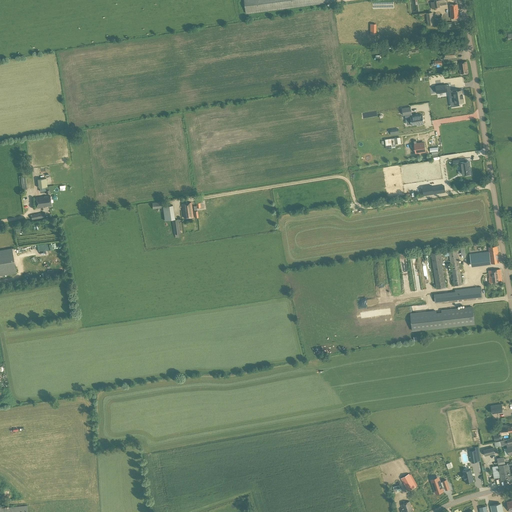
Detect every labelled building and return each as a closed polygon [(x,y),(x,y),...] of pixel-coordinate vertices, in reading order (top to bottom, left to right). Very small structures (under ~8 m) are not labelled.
[(332,0),(243,0),(246,14),(333,3),(332,0)] [(433,0),(434,2),(430,2),(431,8),(432,8),(432,9),(434,9),(434,8),(439,7),(439,5),(446,4),(445,0),(433,0)] [(457,4),(450,5),(451,18),(458,18),(457,4)] [(456,48),(443,49),(444,60),(457,59),(456,48)] [(467,61),(458,62),(460,74),(468,73),(467,61)] [(464,102),(462,90),(456,91),(456,90),(450,91),(450,85),(446,85),(446,84),(436,86),(437,93),(449,91),(449,94),(450,98),(454,97),(455,106),(460,105),(460,103),(464,102)] [(424,122),(423,115),(412,117),(411,114),(412,114),(411,107),(402,108),(403,115),(405,115),(407,125),(411,124),(411,125),(417,124),(418,125),(423,124),(423,123),(424,122)] [(417,142),(416,133),(397,136),(398,144),(401,143),(401,141),(414,140),(414,142),(415,152),(425,150),(424,141),(417,142)] [(469,161),(461,163),(462,175),(466,174),(466,176),(470,175),(470,174),(471,174),(470,169),(469,167),(470,167),(469,161)] [(46,178),(38,179),(38,188),(47,187),(46,178)] [(444,191),(443,185),(431,187),(431,186),(422,187),(423,195),(444,191)] [(50,195),(35,197),(37,208),(51,206),(50,195)] [(191,203),(182,204),(184,218),(193,217),(191,203)] [(175,206),(164,207),(166,221),(177,219),(175,206)] [(178,219),(172,220),(174,235),(175,234),(175,238),(180,237),(180,234),(181,234),(178,219)] [(489,252),(470,254),(472,266),(491,263),(500,262),(497,246),(488,248),(489,252)] [(0,275),(16,272),(12,248),(0,249),(0,275)] [(457,249),(449,250),(455,286),(462,285),(457,249)] [(440,252),(431,253),(436,289),(446,287),(440,252)] [(500,269),(489,271),(490,278),(489,279),(490,283),(502,282),(500,269)] [(455,292),(434,294),(435,302),(482,297),(481,287),(455,290),(455,292)] [(473,307),(441,310),(444,327),(475,324),(473,307)] [(502,403),(491,405),(492,413),(503,412),(502,403)] [(508,425),(501,426),(502,434),(501,434),(501,435),(508,434),(508,433),(511,432),(511,425),(508,426),(508,425)] [(511,438),(500,441),(501,445),(508,444),(508,447),(507,447),(509,455),(511,454),(511,438)] [(511,463),(499,466),(501,480),(511,478),(511,463)] [(473,481),(471,469),(463,471),(464,475),(464,479),(465,479),(465,480),(466,483),(473,481)] [(410,475),(401,479),(408,491),(416,487),(410,475)] [(439,479),(432,482),(436,493),(443,491),(442,487),(442,486),(444,485),(448,484),(446,480),(443,481),(443,482),(441,483),(439,479)] [(404,511),(411,510),(407,500),(400,502),(403,511),(404,511)] [(502,511),(500,503),(490,506),(491,511),(502,511)]
